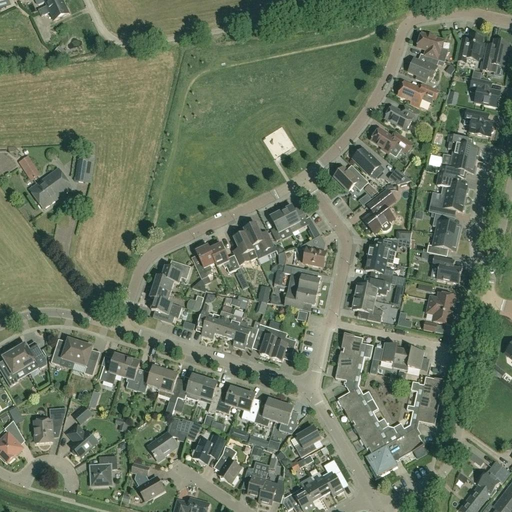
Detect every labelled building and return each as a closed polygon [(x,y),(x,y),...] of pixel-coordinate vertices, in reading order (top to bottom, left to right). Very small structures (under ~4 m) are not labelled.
[(42,0),(46,8),(38,12),(41,18),(49,15),(53,23),(68,17),(60,0),(42,0)] [(417,49),(430,52),(428,58),(439,62),(444,64),(448,52),(441,50),(443,43),(433,40),(434,38),(433,36),(430,35),(428,36),(427,38),(421,36),(417,49)] [(469,37),(468,42),(462,41),(457,62),(465,64),(466,60),(477,63),(478,59),(480,60),(484,46),(481,46),(483,40),(480,39),(481,37),(472,35),(471,37),(469,37)] [(495,42),(493,47),(488,46),(482,71),(495,74),(497,67),(503,68),(508,45),(503,44),(503,42),(496,40),(496,42),(495,42)] [(436,68),(439,62),(428,58),(426,64),(422,65),(414,61),(409,73),(417,77),(416,80),(425,84),(426,81),(427,81),(429,77),(432,79),(437,68),(436,68)] [(500,94),(491,92),(493,84),(472,80),(470,89),(478,91),(475,104),(497,109),(500,94)] [(404,84),(398,97),(411,103),(410,105),(419,109),(422,101),(431,105),(433,101),(435,102),(439,93),(423,86),(420,91),(404,84)] [(456,107),(458,95),(450,93),(447,105),(456,107)] [(402,114),(392,108),(390,111),(388,111),(386,115),(387,117),(385,120),(406,132),(412,122),(415,123),(419,115),(405,108),(402,114)] [(490,139),(493,125),(488,124),(489,116),(467,111),(465,119),(464,126),(471,128),(469,134),(476,135),(476,136),(483,138),(483,137),(490,139)] [(392,139),(379,130),(371,142),(383,150),(382,151),(389,155),(395,147),(407,155),(413,146),(395,134),(392,139)] [(452,151),(451,157),(474,162),(476,156),(478,157),(479,150),(463,146),(464,140),(451,136),(448,150),(452,151)] [(372,160),(363,150),(359,154),(357,154),(354,157),(354,159),(353,160),(370,177),(380,167),(373,159),(372,160)] [(473,168),(474,162),(451,157),(448,169),(442,167),(440,175),(439,175),(456,178),(457,172),(474,175),(475,169),(473,168)] [(19,164),(23,170),(31,182),(40,176),(33,164),(29,158),(19,164)] [(75,182),(85,184),(88,163),(78,161),(75,182)] [(352,178),(344,169),(334,179),(348,193),(354,187),(360,193),(368,184),(357,173),(352,178)] [(396,170),(389,180),(397,187),(411,183),(396,170)] [(43,211),(73,191),(59,171),(29,191),(43,211)] [(467,188),(460,187),(462,180),(456,178),(439,175),(437,187),(442,188),(441,196),(464,201),(466,196),(468,195),(469,191),(467,189),(467,188)] [(374,235),(380,230),(383,234),(387,233),(391,230),(392,227),(389,223),(393,220),(385,210),(395,203),(387,192),(368,207),(373,214),(364,221),(374,235)] [(463,206),(464,201),(441,196),(438,208),(432,207),(431,214),(435,215),(445,217),(446,211),(460,214),(462,214),(462,213),(464,212),(465,208),(463,206)] [(309,218),(306,220),(304,215),(297,219),(292,208),(281,213),(290,229),(292,235),(308,227),(311,232),(316,229),(309,218)] [(284,232),(290,229),(281,213),(271,219),(276,229),(271,232),(276,243),(282,240),(280,237),(285,235),(284,232)] [(447,218),(445,217),(435,215),(432,228),(437,229),(435,236),(458,241),(461,228),(446,225),(447,218)] [(256,226),(244,231),(257,259),(258,259),(258,260),(276,252),(274,248),(268,235),(262,238),(256,226)] [(257,259),(244,231),(246,235),(234,240),(239,251),(233,254),(240,267),(257,259)] [(455,253),(458,241),(435,236),(433,248),(428,247),(427,254),(438,257),(440,250),(455,253)] [(397,246),(384,243),(378,242),(376,249),(370,248),(370,250),(368,251),(367,256),(368,258),(368,260),(386,264),(386,265),(393,266),(395,259),(397,246)] [(323,269),(326,256),(316,254),(314,249),(311,243),(299,249),(296,250),(299,255),(302,256),(301,263),(302,264),(304,265),(323,269)] [(208,248),(218,269),(223,266),(225,270),(227,269),(229,275),(237,270),(239,273),(235,274),(243,290),(249,288),(234,257),(228,260),(221,246),(210,251),(208,248)] [(218,269),(208,248),(196,253),(202,266),(196,269),(201,280),(204,286),(211,282),(208,278),(213,275),(211,272),(213,271),(211,267),(216,265),(217,269),(218,269)] [(464,274),(462,273),(462,270),(454,268),(455,262),(434,258),(432,268),(439,269),(436,281),(459,286),(460,283),(462,283),(464,274)] [(386,265),(386,264),(368,260),(365,272),(381,275),(379,283),(390,286),(391,286),(394,272),(385,270),(386,265)] [(156,274),(155,278),(179,285),(181,279),(187,281),(190,267),(171,261),(170,265),(165,265),(164,268),(163,274),(156,274)] [(307,272),(293,269),(290,281),(292,281),(291,289),(317,295),(320,282),(306,279),(307,272)] [(179,286),(179,285),(155,278),(152,288),(171,294),(174,284),(179,286)] [(201,280),(192,289),(205,293),(206,290),(204,286),(201,280)] [(390,286),(379,283),(377,283),(365,280),(363,287),(358,286),(355,299),(374,303),(375,297),(380,298),(380,296),(386,297),(387,292),(389,293),(390,286)] [(267,304),(271,288),(262,287),(258,302),(267,304)] [(168,304),(171,294),(152,288),(150,299),(182,309),(168,304)] [(315,307),(317,295),(291,289),(289,297),(287,296),(284,309),(299,312),(301,304),(315,307)] [(431,299),(427,315),(434,316),(433,323),(450,327),(456,299),(439,295),(438,301),(431,299)] [(179,320),(182,309),(150,299),(155,301),(151,312),(163,315),(161,322),(172,326),(175,319),(179,320)] [(373,309),(374,303),(355,299),(353,312),(368,315),(367,322),(380,325),(383,313),(377,311),(378,309),(373,309)] [(199,315),(202,304),(196,302),(196,303),(191,301),(190,302),(189,303),(188,305),(187,307),(187,309),(188,311),(199,315)] [(267,305),(260,302),(256,313),(263,315),(267,305)] [(218,323),(212,321),(213,316),(207,314),(209,308),(205,306),(196,332),(203,335),(202,337),(213,341),(215,336),(218,323)] [(308,313),(299,312),(297,320),(306,322),(308,313)] [(225,339),(232,317),(221,313),(218,323),(215,336),(225,339)] [(407,314),(400,313),(397,326),(411,329),(413,322),(406,320),(407,314)] [(239,331),(242,323),(243,320),(232,317),(225,339),(235,342),(239,330),(239,331)] [(195,325),(185,322),(183,328),(193,331),(195,325)] [(255,342),(260,328),(259,327),(258,332),(247,329),(249,325),(242,323),(239,331),(239,330),(235,342),(233,347),(245,351),(248,341),(255,343),(255,342)] [(425,324),(424,331),(435,334),(437,327),(425,324)] [(277,341),(279,336),(280,333),(260,328),(255,342),(262,344),(261,346),(262,348),(263,348),(260,356),(271,360),(277,344),(278,341),(277,341)] [(293,356),(297,343),(279,338),(279,336),(277,341),(278,341),(277,344),(271,360),(282,364),(286,354),(293,356)] [(341,354),(335,381),(348,383),(347,389),(350,394),(338,401),(347,416),(352,424),(353,423),(355,427),(353,428),(358,436),(367,451),(369,450),(388,439),(386,434),(394,430),(389,428),(384,421),(379,424),(374,414),(379,411),(373,401),(369,394),(363,397),(358,388),(364,359),(370,360),(373,348),(367,346),(367,347),(362,346),(363,340),(345,336),(342,350),(344,350),(343,354),(341,354)] [(75,365),(82,343),(74,341),(74,343),(69,341),(65,352),(57,350),(52,365),(60,367),(62,361),(75,365)] [(89,345),(82,343),(75,365),(87,369),(85,375),(93,378),(98,363),(90,360),(93,349),(88,347),(89,345)] [(400,371),(404,351),(393,349),(394,347),(384,345),(381,363),(393,366),(392,370),(400,371)] [(19,347),(13,351),(25,370),(35,364),(40,371),(47,367),(47,363),(40,352),(34,356),(31,356),(26,346),(20,349),(19,347)] [(25,370),(13,351),(7,354),(8,356),(3,359),(9,369),(9,371),(2,375),(10,389),(19,384),(14,376),(25,370)] [(415,353),(404,351),(400,371),(408,373),(408,369),(421,372),(424,354),(415,352),(415,353)] [(116,377),(122,379),(128,361),(123,360),(123,358),(118,356),(117,358),(116,357),(113,364),(107,361),(100,381),(112,385),(113,379),(115,380),(116,377)] [(138,393),(145,373),(138,371),(140,365),(128,361),(122,379),(128,380),(127,384),(129,384),(127,390),(138,393)] [(160,390),(166,373),(154,368),(151,375),(145,373),(138,393),(145,395),(148,386),(160,390)] [(176,405),(184,382),(177,380),(178,376),(166,373),(160,390),(158,396),(171,400),(170,403),(176,405)] [(199,402),(205,381),(193,377),(192,381),(185,379),(184,382),(176,405),(178,400),(185,402),(186,398),(199,402)] [(408,407),(407,412),(413,413),(411,422),(414,422),(413,425),(416,426),(417,423),(434,427),(436,418),(438,409),(440,401),(440,400),(438,400),(439,396),(441,396),(442,392),(444,383),(426,379),(424,387),(419,386),(419,385),(413,384),(412,385),(411,392),(417,394),(417,396),(415,404),(414,409),(408,407)] [(215,416),(223,390),(217,388),(218,385),(205,381),(199,402),(211,406),(208,413),(215,416)] [(238,410),(243,393),(231,389),(230,393),(223,390),(215,416),(216,412),(229,416),(232,408),(238,410)] [(254,424),(261,403),(255,401),(256,397),(243,393),(238,410),(245,412),(242,420),(254,424)] [(276,423),(282,405),(269,401),(268,405),(261,403),(254,424),(268,429),(270,421),(276,423)] [(294,409),(282,405),(276,423),(281,425),(279,432),(292,436),(298,428),(297,423),(299,415),(292,413),(294,409)] [(85,409),(74,418),(81,426),(91,417),(85,409)] [(35,424),(36,446),(53,444),(52,429),(62,428),(61,411),(50,412),(51,422),(35,424)] [(183,421),(183,424),(173,421),(171,429),(169,437),(168,435),(148,449),(159,464),(165,459),(164,458),(177,449),(171,440),(174,439),(178,440),(177,442),(186,444),(192,424),(183,421)] [(372,456),(366,459),(378,480),(393,471),(398,468),(393,459),(398,456),(401,461),(412,454),(413,454),(417,460),(426,455),(422,448),(424,447),(415,431),(416,426),(413,425),(414,422),(411,422),(410,427),(404,431),(401,425),(397,428),(394,430),(386,434),(388,439),(369,450),(372,456)] [(0,443),(0,444),(1,446),(0,447),(0,456),(5,462),(6,463),(7,464),(9,464),(10,463),(12,462),(21,453),(22,451),(22,450),(21,448),(15,442),(21,436),(14,423),(5,432),(9,435),(0,443)] [(78,428),(68,437),(76,445),(71,449),(74,452),(73,452),(73,455),(75,457),(77,457),(78,456),(81,459),(98,445),(88,434),(85,436),(78,428)] [(295,449),(302,460),(317,451),(314,446),(321,442),(314,429),(297,439),(301,445),(295,449)] [(210,445),(201,441),(193,460),(207,466),(210,458),(217,461),(225,442),(214,437),(210,445)] [(241,470),(231,463),(237,454),(231,450),(226,448),(223,456),(214,470),(220,474),(218,477),(231,486),(241,470)] [(103,467),(91,468),(92,489),(113,488),(112,472),(118,472),(117,458),(102,459),(103,467)] [(300,470),(304,468),(301,462),(297,464),(296,463),(290,466),(294,473),(300,470)] [(343,491),(349,487),(334,463),(324,469),(328,475),(323,478),(325,483),(331,494),(334,499),(344,493),(343,491)] [(496,464),(488,474),(500,484),(508,473),(496,464)] [(156,479),(149,483),(146,478),(147,478),(149,470),(134,466),(131,475),(137,476),(135,481),(139,488),(137,489),(146,503),(164,493),(156,479)] [(264,486),(265,482),(267,475),(259,472),(258,475),(254,474),(255,471),(249,469),(242,490),(249,492),(248,496),(260,500),(264,486)] [(494,490),(500,484),(488,474),(486,473),(486,474),(481,480),(482,481),(479,486),(480,487),(478,489),(489,497),(492,499),(497,493),(494,490)] [(325,483),(323,478),(322,479),(313,484),(310,479),(322,499),(331,494),(325,483)] [(322,499),(310,479),(300,485),(303,490),(306,494),(312,505),(313,505),(322,499)] [(284,484),(279,482),(277,486),(265,482),(264,486),(260,500),(259,504),(272,507),(275,496),(283,498),(284,495),(284,484)] [(511,511),(511,484),(493,508),(490,506),(489,506),(497,511),(511,511)] [(478,511),(480,509),(489,497),(478,489),(458,511),(478,511)] [(306,494),(303,490),(285,500),(283,505),(287,511),(289,511),(299,506),(302,511),(310,511),(315,510),(313,505),(312,505),(306,494)] [(207,511),(209,506),(190,501),(189,506),(177,503),(174,511),(207,511)]
